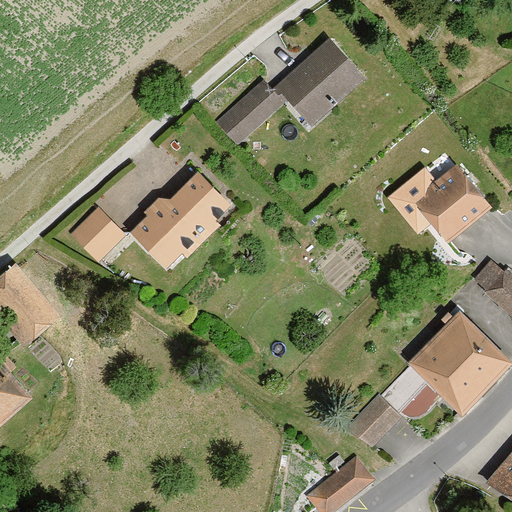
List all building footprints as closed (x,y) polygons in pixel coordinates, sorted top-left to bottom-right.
[(271,76),(217,122),(238,146),(289,102),(311,128),(369,79),(334,38),(278,84),(271,76)] [(417,199),(453,244),(499,209),(463,163),(417,199)] [(134,234),(173,275),(238,213),(199,172),(134,234)] [(130,237),(101,207),(72,234),(100,264),(130,237)] [(511,315),(511,272),(494,258),(473,283),(511,315)] [(0,316),(29,352),(66,321),(22,266),(0,284),(0,316)] [(468,418),(511,370),(511,357),(461,312),(411,367),(468,418)] [(0,434),(41,399),(1,352),(0,352),(0,434)] [(374,451),(405,420),(382,395),(350,426),(374,451)] [(340,511),(378,485),(358,457),(315,488),(333,511),(340,511)] [(511,496),(511,457),(490,483),(511,496)]
